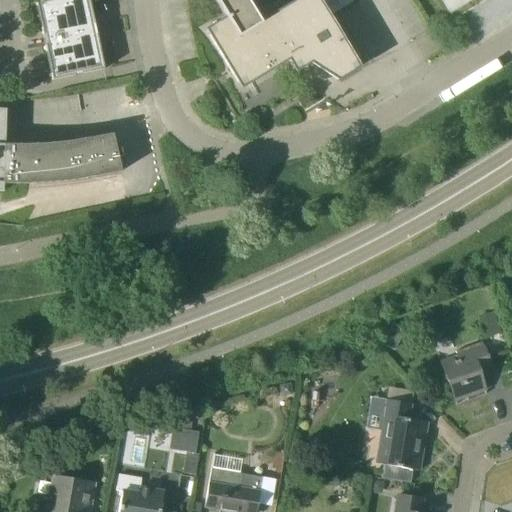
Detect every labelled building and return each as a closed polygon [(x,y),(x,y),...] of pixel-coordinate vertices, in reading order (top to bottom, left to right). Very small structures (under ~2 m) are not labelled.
[(88,0),(38,0),(35,1),(52,81),(104,70),(88,0)] [(213,0),(225,19),(205,30),(240,89),(288,60),(295,72),(310,63),(337,81),(358,68),(316,0),(297,0),(266,19),(254,0),(213,0)] [(441,0),(450,14),(473,0),(441,0)] [(4,146),(5,110),(0,109),(0,192),(2,193),(3,184),(25,185),(49,183),(72,181),(96,177),(121,173),(119,166),(117,158),(120,157),(122,157),(122,155),(121,154),(121,152),(120,151),(120,149),(119,148),(118,146),(117,145),(116,144),(115,144),(114,143),(113,143),(112,142),(110,142),(108,141),(106,141),(105,141),(103,142),(101,142),(100,143),(98,144),(97,145),(96,146),(90,141),(90,139),(68,143),(46,145),(25,146),(4,146)] [(476,319),(484,340),(500,334),(492,313),(476,319)] [(477,370),(489,366),(481,342),(454,351),(458,361),(442,366),(454,401),(484,391),(477,370)] [(381,431),(375,464),(416,471),(420,442),(423,443),(427,423),(409,420),(411,404),(386,400),(381,431)] [(198,432),(190,431),(172,428),(165,426),(165,432),(171,433),(168,450),(186,453),(194,454),(198,432)] [(194,454),(186,453),(183,473),(194,475),(198,455),(194,454)] [(255,511),(262,478),(210,469),(208,484),(204,508),(219,510),(218,511),(255,511)] [(117,511),(159,511),(163,493),(139,489),(141,479),(118,475),(116,491),(121,492),(117,511)] [(89,511),(94,484),(52,477),(46,511),(89,511)] [(397,496),(394,511),(419,511),(422,500),(397,496)]
